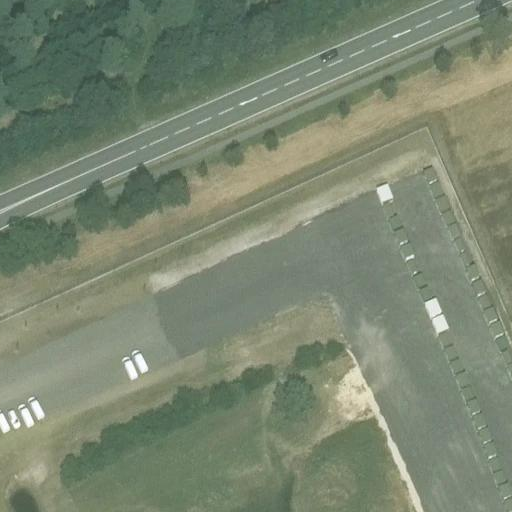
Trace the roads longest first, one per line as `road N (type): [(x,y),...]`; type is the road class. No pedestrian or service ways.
road 1 (primary): [(492,0),(0,216)]
road 2 (track): [(48,0),(130,100)]
